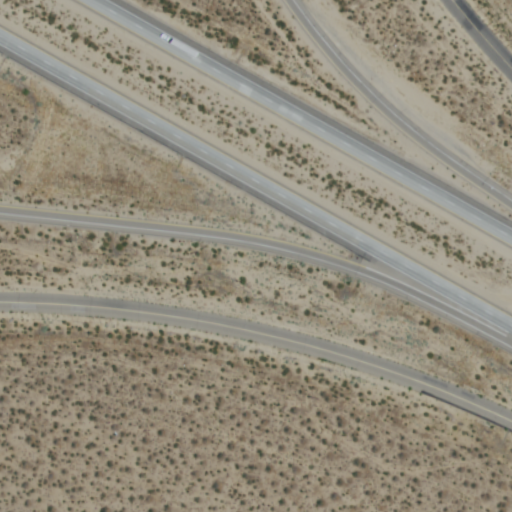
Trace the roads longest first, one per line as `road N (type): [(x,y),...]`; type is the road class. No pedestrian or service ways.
road 1 (motorway): [(0,27),(511,317)]
road 2 (motorway): [(0,210),(265,243),(372,276),(511,338)]
road 3 (residential): [(0,302),(128,310),(247,330),(331,351),(511,421)]
road 4 (motorway): [(511,228),(104,0)]
road 5 (motorway): [(511,205),(376,103),(288,0)]
